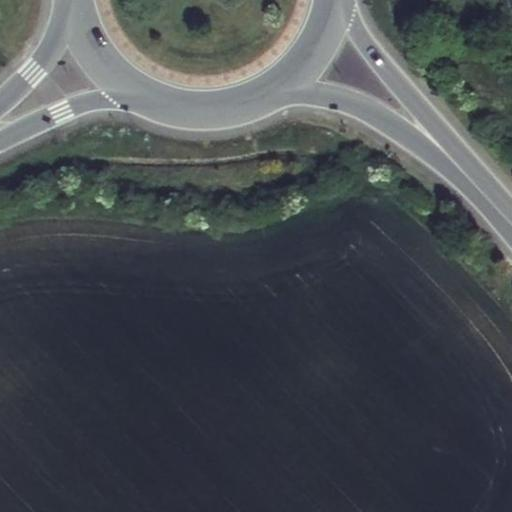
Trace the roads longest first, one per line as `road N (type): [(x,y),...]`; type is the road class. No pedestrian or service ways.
road 1 (tertiary): [(268,92),(329,97),(365,110),(465,175)]
road 2 (tertiary): [(465,175),(339,0)]
road 3 (primary): [(0,140),(82,106),(147,100)]
road 4 (primary): [(71,3),(93,55),(147,100)]
road 5 (primary): [(147,100),(202,111),(268,92)]
road 6 (primary): [(71,3),(46,50),(0,102)]
